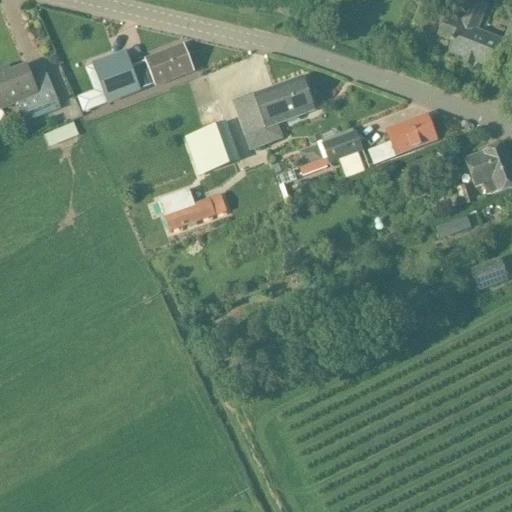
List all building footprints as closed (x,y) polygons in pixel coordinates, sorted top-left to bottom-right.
[(449,53),(491,70),(500,49),(511,53),(511,19),(502,43),(476,33),(486,7),(471,0),(470,0),(462,22),(446,16),(437,38),(453,44),(449,53)] [(155,89),(193,74),(182,47),(145,61),(146,63),(130,69),(125,54),(92,66),(93,67),(85,70),(92,92),(76,99),(83,115),(107,106),(140,94),(138,92),(154,85),(155,89)] [(25,124),(60,110),(45,72),(30,79),(26,68),(0,78),(0,110),(17,103),(25,124)] [(263,133),(314,113),(301,80),(250,99),(232,106),(250,153),(268,146),(263,133)] [(426,118),(387,133),(392,146),(383,149),(388,161),(395,157),(395,158),(396,158),(436,143),(426,118)] [(44,137),(49,149),(78,138),(73,125),(54,133),(44,137)] [(197,178),(239,165),(238,161),(225,125),(184,141),(191,161),(197,178)] [(328,167),(343,161),(351,179),(370,172),(363,154),(356,134),(321,147),(328,167)] [(497,197),(511,191),(511,172),(508,161),(503,148),(464,162),(474,190),(482,187),(486,197),(496,194),(497,197)] [(452,150),(424,161),(406,168),(408,177),(410,179),(457,164),(456,161),(452,150)] [(302,179),(326,171),(323,161),(299,170),(302,179)] [(477,203),(470,185),(456,190),(462,208),(477,203)] [(168,234),(226,214),(221,198),(194,207),(188,193),(158,203),(168,234)] [(441,242),(471,231),(466,219),(436,230),(441,242)] [(477,292),(507,281),(500,263),(470,274),(477,292)]
